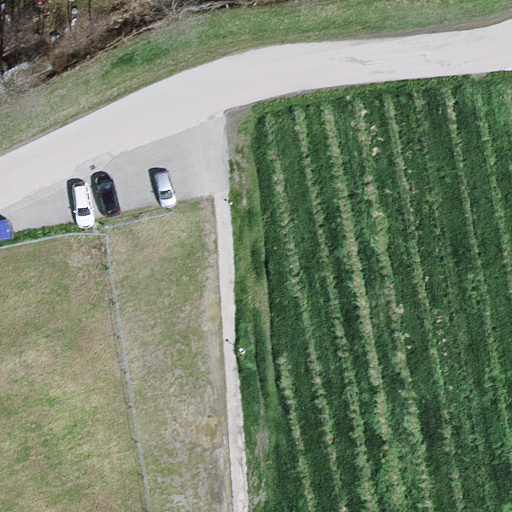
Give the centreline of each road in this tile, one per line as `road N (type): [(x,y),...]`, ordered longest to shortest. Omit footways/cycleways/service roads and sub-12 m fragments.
road 1 (unclassified): [(0,153),(46,127),(240,55),(511,18)]
road 2 (unknown): [(210,66),(224,133),(247,497)]
